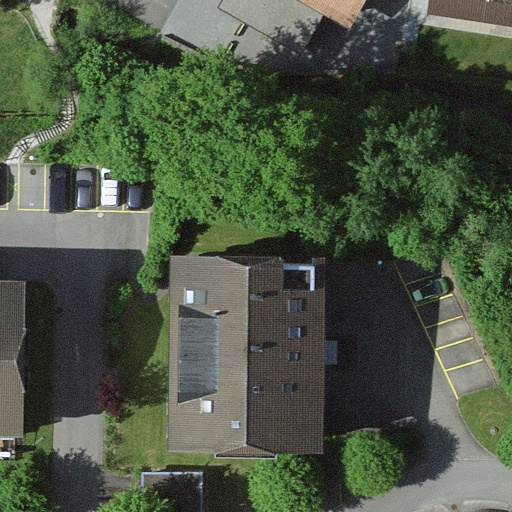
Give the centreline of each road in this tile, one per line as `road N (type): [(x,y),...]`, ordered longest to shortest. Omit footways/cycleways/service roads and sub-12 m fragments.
road 1 (residential): [(72,511),(84,204),(0,205)]
road 2 (residential): [(453,477),(366,273)]
